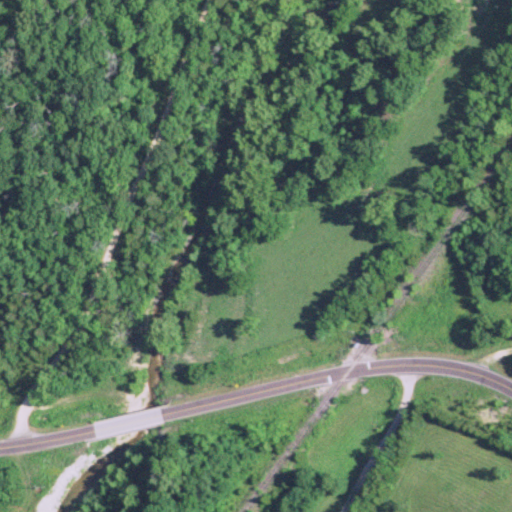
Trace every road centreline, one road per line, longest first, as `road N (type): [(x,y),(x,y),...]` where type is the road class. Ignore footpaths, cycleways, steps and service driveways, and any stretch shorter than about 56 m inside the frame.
road 1 (tertiary): [(511,389),(437,366),(366,369),(0,448)]
road 2 (residential): [(341,511),(401,405),(411,365)]
